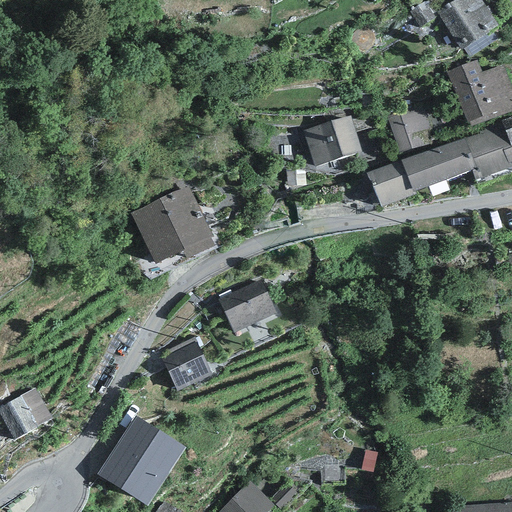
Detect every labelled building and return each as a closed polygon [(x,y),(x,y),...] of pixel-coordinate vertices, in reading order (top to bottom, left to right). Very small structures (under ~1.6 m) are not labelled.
[(478,0),(460,0),(437,15),(461,53),(497,30),(478,0)] [(429,3),(410,15),(420,31),(439,19),(429,3)] [(477,62),(445,75),(468,132),(511,115),(511,94),(502,68),(482,76),(477,62)] [(421,105),(385,118),(398,158),(431,147),(426,132),(430,130),(421,105)] [(343,117),(297,131),(308,166),(354,152),(343,117)] [(500,127),(460,143),(477,186),(511,172),(509,168),(511,167),(511,133),(504,137),(500,127)] [(457,140),(357,179),(370,212),(470,173),(457,140)] [(187,193),(125,217),(146,275),(209,251),(187,193)] [(265,282),(214,301),(229,341),(280,321),(265,282)] [(192,345),(154,363),(170,397),(208,379),(192,345)] [(34,394),(0,411),(0,432),(7,446),(49,424),(34,394)] [(147,511),(184,456),(133,423),(94,481),(140,511),(147,511)] [(247,487),(225,511),(264,511),(269,506),(247,487)] [(177,511),(163,503),(157,511),(177,511)]
